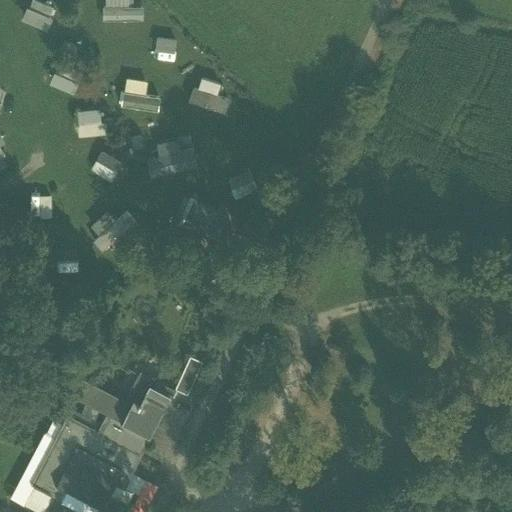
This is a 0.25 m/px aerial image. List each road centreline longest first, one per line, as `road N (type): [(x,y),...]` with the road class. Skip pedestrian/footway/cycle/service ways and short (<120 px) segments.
road 1 (track): [(388,0),(249,305)]
road 2 (track): [(249,305),(156,511)]
